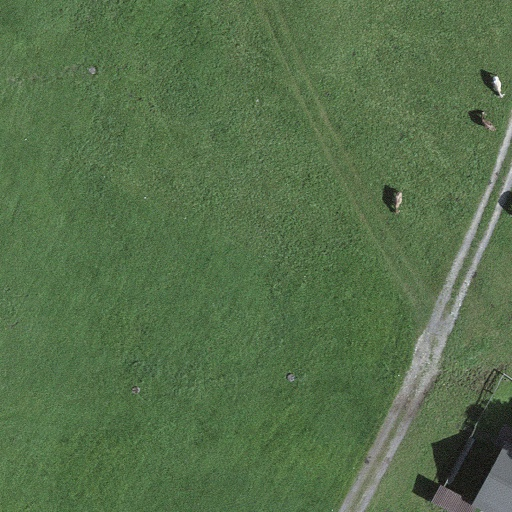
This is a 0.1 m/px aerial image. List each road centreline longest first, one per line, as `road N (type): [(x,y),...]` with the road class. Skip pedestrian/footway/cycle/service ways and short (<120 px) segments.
road 1 (track): [(274,0),(425,349),(511,152)]
road 2 (track): [(346,511),(425,349)]
